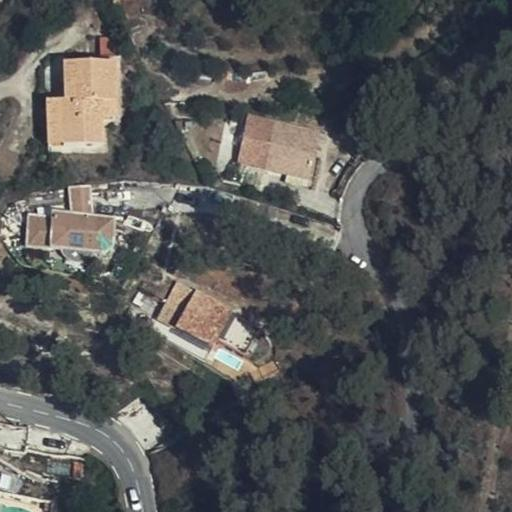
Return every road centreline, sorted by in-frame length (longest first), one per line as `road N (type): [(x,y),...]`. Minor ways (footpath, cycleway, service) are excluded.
road 1 (residential): [(511,28),(422,111),(361,189),(371,269),(408,344),(413,511)]
road 2 (tertiary): [(0,403),(97,434),(125,455),(140,511)]
